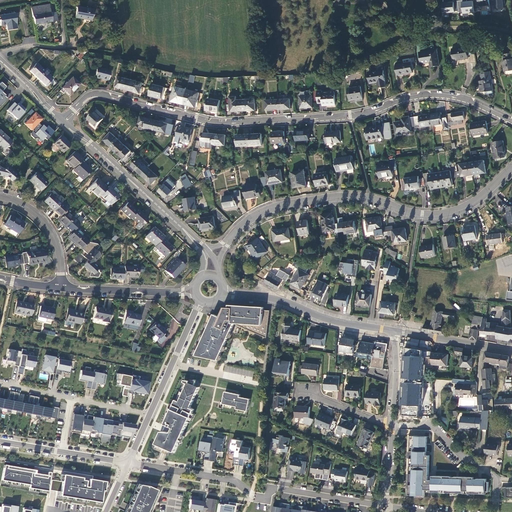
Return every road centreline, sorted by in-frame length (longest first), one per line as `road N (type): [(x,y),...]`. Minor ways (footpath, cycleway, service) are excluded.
road 1 (residential): [(511,121),(432,95),(360,115),(219,123),(100,95),(78,107)]
road 2 (tertiary): [(230,237),(265,210),(326,198),(357,196),(444,214),(469,205),(511,166)]
road 3 (residential): [(127,463),(233,480),(267,499),(269,487),(385,505)]
road 4 (tertiary): [(241,295),(394,332)]
road 5 (residential): [(495,511),(494,476),(434,427),(392,425)]
road 6 (residential): [(0,383),(149,414)]
road 7 (residential): [(127,463),(0,442)]
road 8 (residential): [(60,288),(59,250),(47,224),(0,196)]
